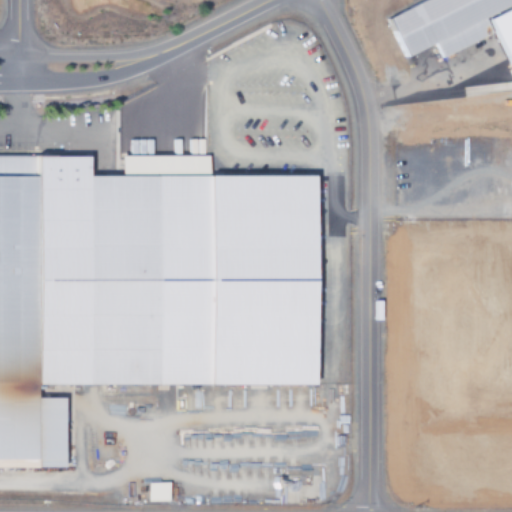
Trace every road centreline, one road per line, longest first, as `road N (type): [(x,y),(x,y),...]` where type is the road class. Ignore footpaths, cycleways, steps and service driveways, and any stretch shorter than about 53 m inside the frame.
road 1 (residential): [(364,511),(365,132),(353,72),(319,0)]
road 2 (residential): [(0,73),(134,61),(268,0)]
